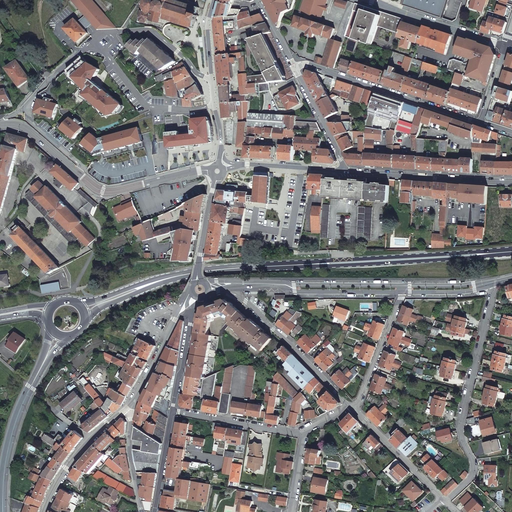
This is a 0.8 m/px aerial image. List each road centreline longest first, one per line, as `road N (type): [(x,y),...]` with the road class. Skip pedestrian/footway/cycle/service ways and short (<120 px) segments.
road 1 (secondary): [(153,282),(211,270),(470,254)]
road 2 (residential): [(441,499),(474,469),(461,416),(493,282)]
road 3 (residential): [(479,121),(293,66)]
road 4 (residential): [(235,283),(236,294),(350,406)]
road 5 (tertiary): [(511,180),(347,170)]
road 6 (secondary): [(2,511),(10,437),(44,360)]
road 7 (residential): [(91,46),(146,106),(217,106)]
road 8 (residential): [(214,75),(194,70),(153,30),(112,31),(91,46)]
road 9 (tertiary): [(79,177),(102,191),(217,170)]
road 10 (tertiary): [(45,511),(72,462),(133,400)]
road 11 (residential): [(505,46),(372,0)]
road 12 (residential): [(173,411),(303,432)]
road 13 (tertiary): [(347,170),(217,170)]
road 14 (residential): [(355,410),(402,292)]
road 15 (residential): [(278,284),(402,292)]
road 16 (residential): [(402,286),(278,284)]
road 17 (residential): [(355,410),(441,499)]
